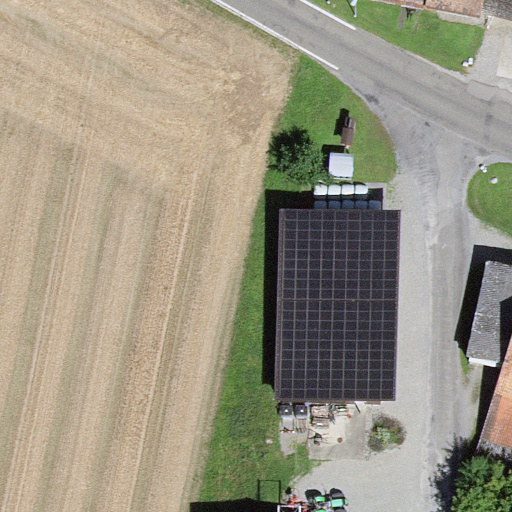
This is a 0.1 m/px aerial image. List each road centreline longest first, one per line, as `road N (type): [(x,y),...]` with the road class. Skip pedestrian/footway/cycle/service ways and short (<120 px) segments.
road 1 (track): [(452,100),(437,177),(439,511)]
road 2 (tertiary): [(269,0),(511,131)]
